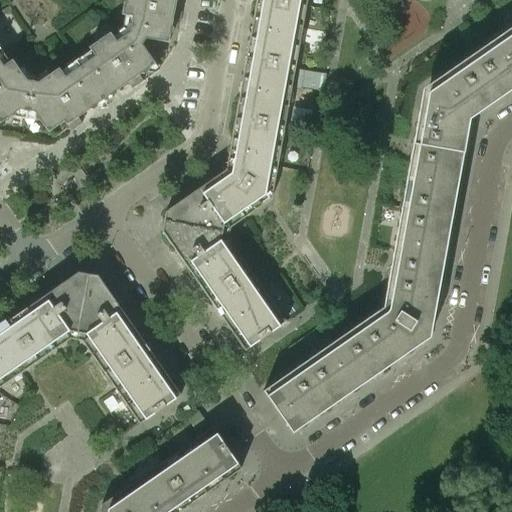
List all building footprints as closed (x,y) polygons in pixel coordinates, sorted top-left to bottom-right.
[(174,10),(175,0),(123,0),(121,15),(131,17),(129,32),(143,42),(145,39),(168,43),(170,34),(172,33),(173,28),(171,26),(172,24),(179,25),(181,12),(174,10)] [(295,67),(305,7),(268,0),(255,0),(252,19),(258,20),(255,38),(249,36),(245,58),(295,67)] [(324,11),(321,24),(331,25),(333,13),(324,11)] [(486,33),(477,20),(467,27),(476,40),(486,33)] [(462,115),(474,107),(478,113),(511,89),(511,26),(439,78),(442,83),(427,93),(424,112),(418,110),(382,308),(262,391),(288,427),(307,414),(311,420),(399,358),(395,352),(413,340),(418,346),(429,338),(432,324),(425,323),(428,301),(435,303),(466,131),(459,130),(462,115)] [(148,68),(154,64),(141,45),(143,42),(129,32),(116,41),(109,33),(88,48),(90,50),(75,61),(102,100),(108,96),(112,96),(115,94),(116,91),(127,82),(131,88),(142,81),(138,75),(140,74),(144,74),(147,72),(148,68)] [(26,111),(32,81),(26,80),(12,60),(9,62),(0,49),(0,123),(10,116),(14,116),(15,113),(19,110),(26,111)] [(284,128),(291,87),(295,67),(245,58),(241,79),(248,80),(244,98),(238,97),(234,119),(284,128)] [(102,100),(75,61),(60,71),(58,68),(38,82),(32,81),(26,111),(34,113),(37,117),(36,120),(40,121),(47,132),(64,121),(70,131),(81,123),(77,117),(89,109),(92,110),(96,107),(96,104),(102,100)] [(325,75),(299,70),(296,87),(322,92),(325,75)] [(294,111),(291,127),(305,130),(308,113),(294,111)] [(271,199),(284,128),(234,119),(230,140),(237,141),(233,159),(227,157),(225,170),(271,199)] [(243,218),(271,199),(225,170),(215,177),(218,182),(203,193),(200,188),(165,212),(163,221),(222,232),(223,224),(239,213),(243,218)] [(250,271),(237,253),(231,257),(220,241),(222,232),(163,221),(161,232),(185,267),(190,263),(201,278),(196,281),(208,300),(250,271)] [(285,322),(261,288),(250,271),(208,300),(221,317),(226,314),(236,329),(231,332),(244,351),(285,322)] [(78,333),(88,275),(77,273),(42,297),(46,302),(31,312),(27,307),(9,320),(38,361),(56,348),(52,342),(68,331),(78,333)] [(127,329),(116,315),(121,311),(97,277),(88,275),(78,333),(85,334),(96,350),(90,355),(103,373),(144,344),(132,326),(127,329)] [(0,387),(38,361),(9,320),(0,326),(0,387)] [(180,395),(167,377),(162,380),(152,365),(157,362),(144,344),(103,373),(139,424),(180,395)] [(240,469),(212,428),(161,463),(190,504),(207,492),(203,487),(218,477),(222,482),(240,469)] [(177,511),(190,504),(161,463),(101,505),(112,511),(167,511),(168,511),(177,511)]
